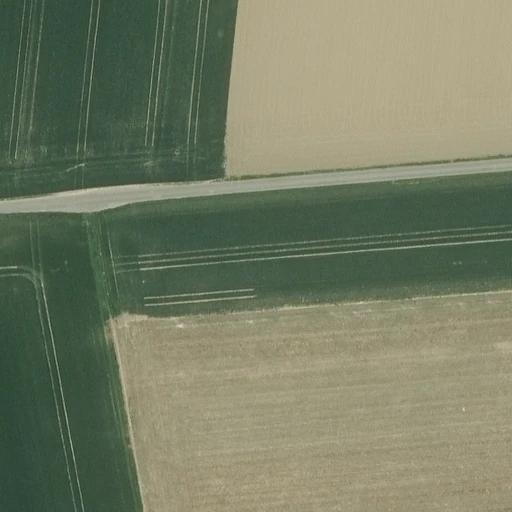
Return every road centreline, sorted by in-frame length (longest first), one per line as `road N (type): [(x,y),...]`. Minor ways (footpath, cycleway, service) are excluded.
road 1 (unclassified): [(0,225),(511,183)]
road 2 (track): [(152,511),(101,216)]
